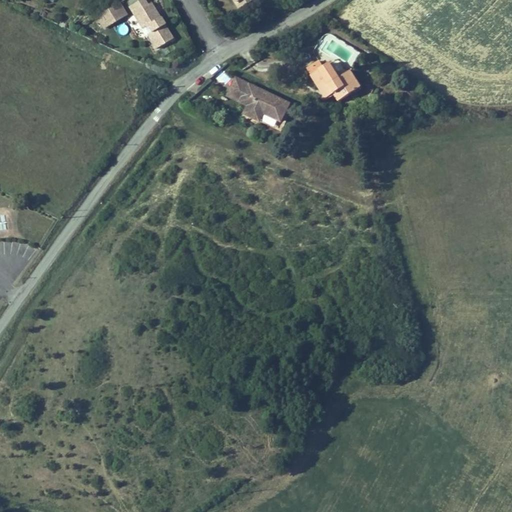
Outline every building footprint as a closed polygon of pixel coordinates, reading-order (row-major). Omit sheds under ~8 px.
[(155,21),(160,18),(157,14),(151,3),(147,5),(144,0),(140,0),(131,5),(136,12),(133,14),(142,29),(147,26),(151,33),(147,35),(156,49),(172,39),(164,25),(159,28),(155,21)] [(104,28),(126,15),(119,3),(97,17),(104,28)] [(164,25),(160,18),(155,21),(159,28),(164,25)] [(116,26),(123,38),(130,34),(123,22),(116,26)] [(322,65),(319,61),(307,69),(310,73),(322,65)] [(339,78),(330,63),(323,67),(322,65),(310,73),(324,95),(332,90),(335,95),(340,101),(361,88),(350,71),(339,78)] [(378,81),(384,86),(387,81),(382,77),(378,81)] [(246,94),(242,102),(249,106),(245,114),(256,119),(260,111),(263,112),(263,113),(264,113),(281,122),(289,104),(237,79),(233,88),(246,94)] [(233,88),(229,96),(242,102),(246,94),(233,88)] [(327,100),(335,95),(332,90),(324,95),(327,100)] [(414,97),(405,90),(403,95),(411,101),(414,97)]
